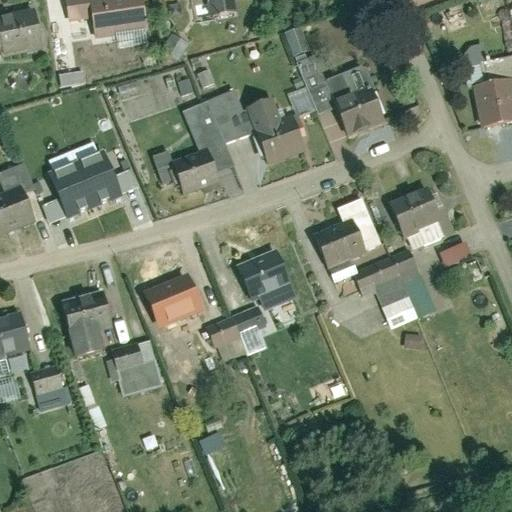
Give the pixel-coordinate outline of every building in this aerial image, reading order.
[(150,33),(145,0),(67,0),(70,23),(94,20),(97,40),(150,33)] [(239,0),(208,0),(210,13),(240,8),(239,0)] [(0,59),(47,51),(36,7),(0,15),(0,59)] [(511,58),(485,64),(482,48),(459,53),(466,87),(509,79),(507,70),(511,68),(511,58)] [(482,130),(511,123),(511,81),(475,89),(482,130)] [(286,96),(295,118),(314,111),(306,88),(286,96)] [(352,141),(389,126),(377,93),(338,108),(352,141)] [(271,167),(309,153),(298,124),(284,126),(276,100),(249,112),(271,167)] [(186,197),(223,183),(212,152),(175,165),(186,197)] [(89,190),(100,219),(134,208),(123,178),(89,190)] [(0,239),(36,225),(24,189),(0,198),(0,239)] [(406,241),(444,222),(431,189),(392,203),(406,241)] [(55,202),(66,231),(100,220),(89,190),(55,202)] [(317,235),(331,271),(370,256),(356,222),(317,235)] [(437,256),(443,270),(469,257),(463,243),(437,256)] [(239,266),(254,304),(293,288),(279,251),(239,266)] [(374,293),(388,331),(434,314),(410,251),(352,272),(353,272),(349,274),(359,299),(374,293)] [(149,292),(164,329),(202,313),(189,275),(149,292)] [(79,362),(107,353),(101,334),(117,329),(106,294),(66,301),(79,362)] [(201,331),(211,353),(265,327),(255,305),(201,331)] [(0,319),(0,359),(34,352),(24,314),(0,319)] [(149,342),(135,346),(138,357),(112,364),(121,400),(162,389),(149,342)] [(56,367),(27,376),(38,412),(67,403),(56,367)]
